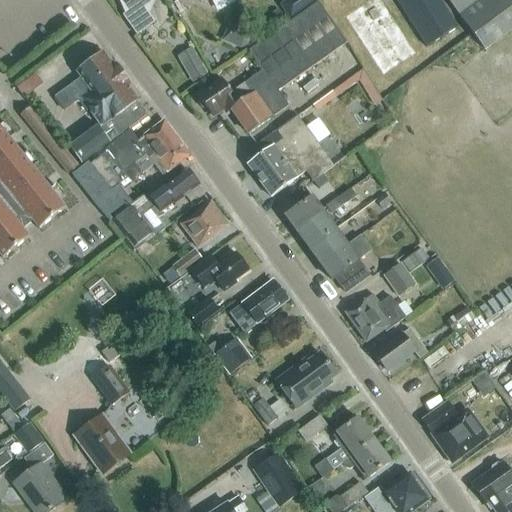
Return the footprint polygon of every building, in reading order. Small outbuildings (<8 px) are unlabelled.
[(118,0),(123,10),(145,0),(118,0)] [(317,0),(295,0),(304,12),(318,2),(317,0)] [(414,56),(381,0),(366,0),(343,14),(379,76),(414,56)] [(438,0),(395,0),(426,48),(457,28),(438,0)] [(511,0),(446,0),(473,37),(484,51),(511,30),(511,0)] [(278,93),(319,65),(348,45),(320,4),(250,53),(263,73),(232,95),(223,81),(198,98),(199,100),(198,103),(202,110),(205,109),(212,117),(223,110),(227,116),(232,112),(248,136),(288,108),(278,93)] [(153,22),(141,5),(125,16),(137,34),(153,22)] [(234,47),(240,49),(247,47),(250,39),(247,33),(241,30),(234,47)] [(176,56),(191,82),(206,74),(190,47),(176,56)] [(71,149),(83,165),(149,116),(128,88),(132,86),(117,66),(114,68),(104,55),(88,67),(85,66),(80,70),(79,73),(78,74),(82,79),(56,98),(66,112),(77,103),(84,102),(90,110),(93,108),(106,126),(101,129),(100,128),(71,149)] [(35,76),(16,90),(23,100),(42,86),(35,76)] [(20,117),(68,176),(78,168),(31,109),(20,117)] [(298,119),(277,134),(266,142),(272,150),(248,168),(271,199),(306,174),(312,183),(333,168),(298,119)] [(73,177),(94,207),(109,223),(133,205),(120,187),(130,180),(133,184),(142,177),(155,166),(163,177),(189,157),(164,123),(138,142),(132,133),(108,151),(110,153),(91,167),(90,165),(73,177)] [(0,193),(28,228),(33,224),(39,231),(65,210),(0,129),(0,193)] [(147,195),(133,205),(142,217),(156,207),(162,215),(175,206),(199,188),(187,171),(164,188),(163,187),(148,197),(147,195)] [(350,191),(339,198),(344,206),(355,198),(350,191)] [(28,228),(0,193),(0,257),(2,260),(28,239),(23,232),(28,228)] [(390,203),(384,195),(375,201),(381,210),(390,203)] [(286,218),(298,234),(324,215),(312,198),(286,218)] [(332,214),(344,206),(339,198),(327,207),(332,214)] [(212,204),(181,227),(198,250),(228,227),(212,204)] [(122,240),(126,237),(136,251),(156,236),(133,205),(109,223),(122,240)] [(298,234),(309,250),(336,231),(324,215),(298,234)] [(309,250),(324,270),(350,251),(336,231),(309,250)] [(428,260),(421,250),(402,264),(409,273),(428,260)] [(350,251),(324,270),(332,281),(336,279),(346,294),(370,278),(350,251)] [(202,261),(195,252),(173,269),(180,278),(202,261)] [(210,257),(191,270),(204,288),(215,280),(224,293),(238,283),(236,281),(248,272),(235,255),(217,268),(210,257)] [(433,279),(444,271),(437,261),(426,270),(433,279)] [(401,267),(384,279),(398,298),(415,287),(401,267)] [(272,284),(230,315),(244,333),(257,324),(262,326),(269,320),(269,315),(286,303),(272,284)] [(372,297),(346,316),(366,344),(384,332),(385,334),(406,320),(390,299),(379,306),(372,297)] [(218,314),(208,301),(189,316),(199,329),(218,314)] [(474,319),(466,308),(446,323),(453,334),(474,319)] [(392,344),(375,355),(387,373),(414,354),(419,361),(427,356),(410,331),(403,336),(398,334),(392,338),(392,344)] [(233,341),(214,355),(228,374),(247,360),(233,341)] [(120,355),(113,346),(103,353),(110,363),(120,355)] [(320,355),(319,356),(299,371),(297,368),(276,383),(297,411),(332,385),(330,382),(336,377),(320,355)] [(0,393),(14,412),(27,401),(5,374),(0,366),(0,393)] [(91,380),(110,405),(127,393),(108,367),(91,380)] [(267,428),(277,420),(263,400),(252,408),(267,428)] [(447,403),(422,420),(433,434),(432,435),(452,463),(488,438),(467,410),(457,417),(447,403)] [(497,415),(504,426),(511,420),(511,413),(508,408),(497,415)] [(9,410),(0,417),(13,434),(22,427),(9,410)] [(101,475),(128,454),(101,417),(73,437),(101,475)] [(321,417),(319,418),(300,432),(306,441),(328,426),(321,417)] [(324,479),(342,465),(374,442),(358,419),(338,433),(339,435),(334,439),(342,449),(316,468),(324,479)] [(43,444),(28,425),(16,435),(30,454),(43,444)] [(390,463),(374,442),(342,465),(345,470),(350,470),(355,467),(364,479),(368,476),(369,478),(390,463)] [(37,450),(23,461),(32,473),(14,486),(33,511),(50,511),(65,501),(40,467),(46,462),(53,457),(44,445),(37,450)] [(1,453),(0,452),(0,471),(13,462),(5,450),(1,453)] [(305,491),(279,454),(254,471),(280,508),(305,491)] [(511,511),(511,479),(502,465),(500,466),(497,465),(491,469),(491,473),(473,486),(491,511),(493,510),(495,511),(511,511)] [(410,477),(385,495),(380,488),(365,499),(374,511),(412,511),(428,501),(425,497),(427,496),(422,490),(420,490),(410,477)] [(340,511),(367,493),(360,484),(340,498),(336,498),(325,506),(328,511),(340,511)] [(236,498),(213,511),(242,511),(244,511),(236,498)]
